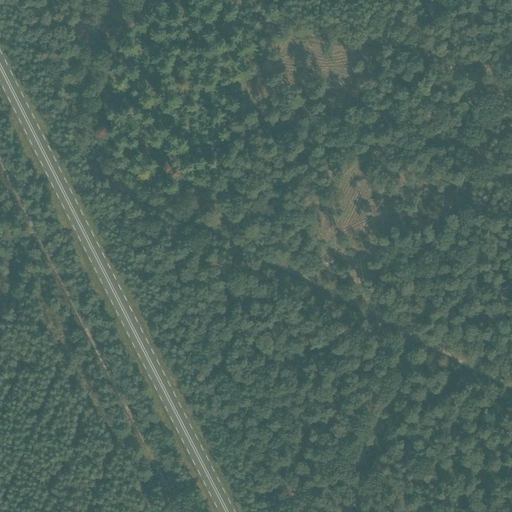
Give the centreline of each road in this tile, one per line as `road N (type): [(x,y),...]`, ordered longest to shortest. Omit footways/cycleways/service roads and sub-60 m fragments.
road 1 (primary): [(232,511),(0,62)]
road 2 (track): [(511,387),(413,337),(511,59)]
road 3 (track): [(75,113),(117,0)]
